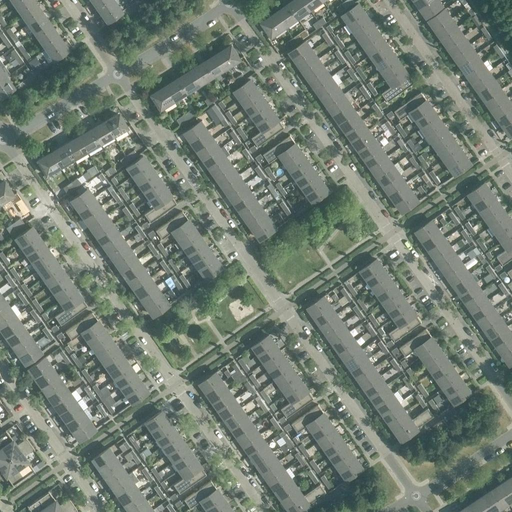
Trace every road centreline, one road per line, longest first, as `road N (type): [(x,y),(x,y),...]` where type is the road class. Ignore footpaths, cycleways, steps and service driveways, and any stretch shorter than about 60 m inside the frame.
road 1 (residential): [(416,496),(117,73)]
road 2 (residential): [(511,408),(228,2)]
road 3 (residential): [(264,511),(4,138)]
road 4 (residential): [(511,177),(387,0)]
road 5 (residential): [(101,511),(0,370)]
road 6 (residential): [(117,73),(228,2)]
road 7 (residential): [(4,138),(117,73)]
